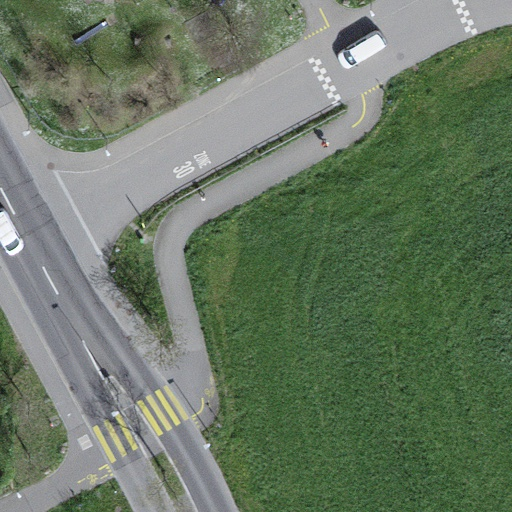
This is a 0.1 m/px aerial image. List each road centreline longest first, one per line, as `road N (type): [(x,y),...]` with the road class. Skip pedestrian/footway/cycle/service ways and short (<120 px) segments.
road 1 (residential): [(28,238),(355,64),(496,0)]
road 2 (tertiary): [(179,511),(28,238)]
